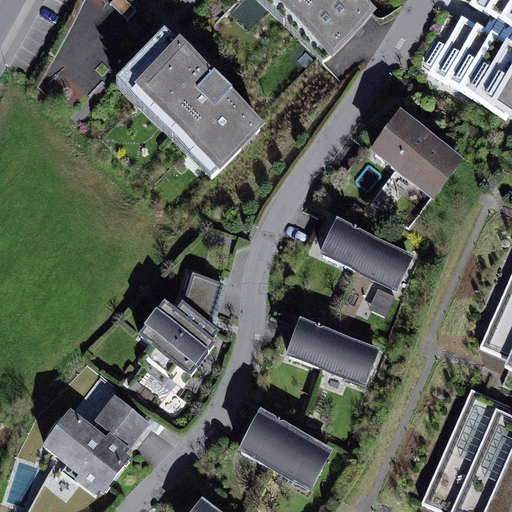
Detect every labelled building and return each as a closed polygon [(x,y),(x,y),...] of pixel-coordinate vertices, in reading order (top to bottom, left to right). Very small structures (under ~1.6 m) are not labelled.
[(117,52),(133,11),(103,0),(86,0),(73,36),(117,52)] [(361,0),(264,0),(327,67),(379,18),(361,0)] [(511,0),(485,0),(479,11),(494,20),(483,37),(468,28),(453,52),(439,44),(423,70),(504,120),(506,116),(511,118),(511,0)] [(268,131),(167,33),(117,84),(218,182),(268,131)] [(470,162),(404,113),(371,158),(437,206),(470,162)] [(417,265),(340,225),(323,258),(400,298),(417,265)] [(186,321),(167,302),(137,332),(188,380),(215,335),(225,287),(198,279),(186,321)] [(511,279),(480,349),(508,362),(505,369),(511,372),(511,279)] [(386,320),(394,303),(377,295),(369,312),(386,320)] [(385,353),(302,321),(288,359),(370,390),(385,353)] [(511,511),(511,421),(510,420),(511,415),(511,412),(470,393),(420,505),(435,511),(511,511)] [(98,431),(74,412),(43,451),(100,496),(154,428),(121,402),(98,431)] [(338,456),(264,413),(242,453),(316,495),(338,456)] [(217,511),(203,500),(192,511),(217,511)]
